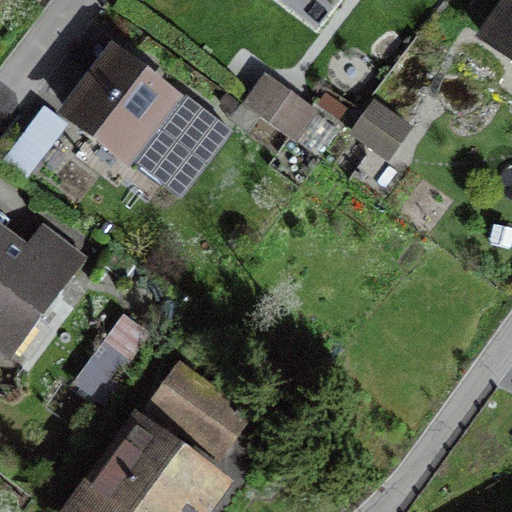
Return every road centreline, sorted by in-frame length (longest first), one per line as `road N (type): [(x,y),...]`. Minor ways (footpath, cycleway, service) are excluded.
road 1 (residential): [(392,511),(511,348)]
road 2 (residential): [(0,101),(76,0)]
